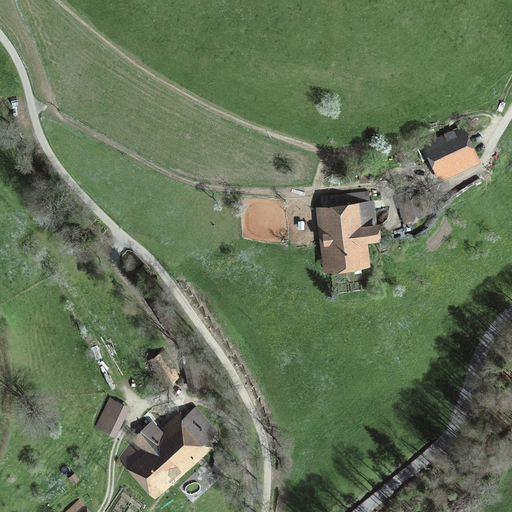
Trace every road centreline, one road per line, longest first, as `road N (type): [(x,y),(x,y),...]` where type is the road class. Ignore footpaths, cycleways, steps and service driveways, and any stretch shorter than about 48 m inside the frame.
road 1 (track): [(264,511),(262,434),(231,370),(152,259),(63,175),(0,34)]
road 2 (track): [(101,511),(119,437),(143,407),(175,391),(181,371),(116,265),(122,234)]
road 3 (unclassified): [(374,511),(442,443),(481,351),(511,315)]
